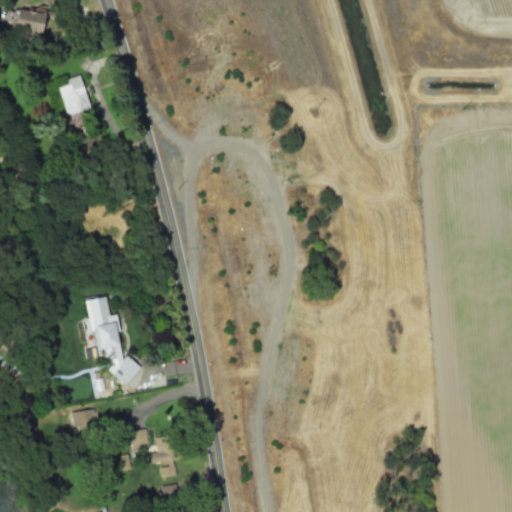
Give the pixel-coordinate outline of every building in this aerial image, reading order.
[(13,28),(40,32),(43,13),(16,8),(13,28)] [(67,78),(69,83),(57,87),(66,114),(88,107),(78,74),(67,78)] [(84,299),(94,356),(108,354),(110,363),(105,369),(122,384),(138,367),(126,356),(119,357),(115,332),(117,329),(114,314),(107,315),(103,296),(84,299)] [(93,425),(90,408),(68,412),(71,429),(93,425)] [(146,445),(144,428),(128,431),(130,447),(146,445)] [(173,474),(171,458),(172,458),(169,435),(152,437),(155,461),(168,460),(168,465),(157,467),(158,476),(173,474)] [(176,496),(173,483),(157,486),(160,499),(176,496)]
